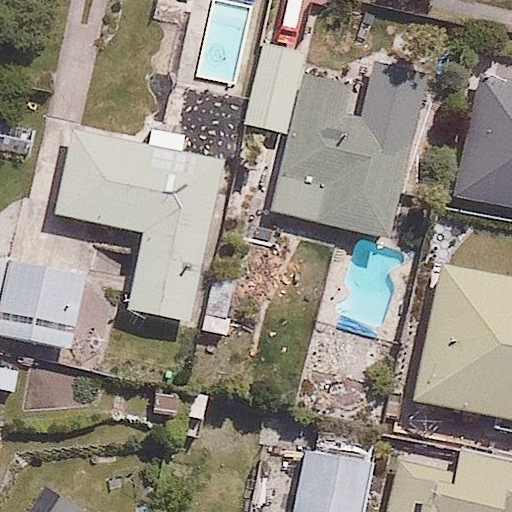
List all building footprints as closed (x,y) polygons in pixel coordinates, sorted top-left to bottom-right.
[(256,36),(263,0),(202,0),(188,72),(247,83),(256,36)] [(397,236),(425,87),(315,66),(318,48),(256,36),(247,83),(240,119),(299,130),(282,214),(397,236)] [(511,70),(482,65),(459,199),(511,208),(511,70)] [(75,123),(60,212),(145,226),(131,307),(206,320),(234,150),(75,123)] [(100,265),(0,249),(0,331),(87,345),(100,265)] [(511,268),(443,254),(414,395),(511,414),(511,268)] [(511,511),(511,457),(399,438),(385,511),(511,511)] [(365,511),(374,459),(302,447),(290,511),(365,511)] [(113,511),(69,484),(50,511),(113,511)]
